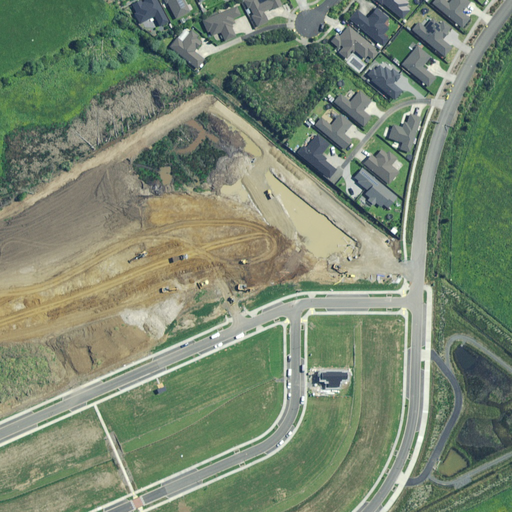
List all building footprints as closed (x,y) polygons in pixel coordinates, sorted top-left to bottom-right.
[(139,0),(130,5),(134,13),(132,14),(137,24),(152,17),(157,27),(166,23),(154,0),(142,0),(143,1),(140,3),(139,0)] [(161,0),(164,4),(165,4),(173,20),(188,13),(181,0),(161,0)] [(256,0),(244,0),(243,1),(247,9),(249,8),(252,15),(250,17),(256,28),(267,22),(262,13),(270,9),(271,11),(282,6),(278,0),(266,0),(259,4),(256,0)] [(375,0),(401,20),(409,10),(405,7),(408,3),(403,0),(375,0)] [(450,0),(447,4),(442,0),(434,0),(431,4),(461,28),(469,19),(461,12),(469,3),(466,0),(450,0)] [(239,16),(236,7),(201,21),(206,33),(208,32),(210,37),(219,33),(223,42),(235,37),(231,28),(232,28),(231,25),(234,24),(232,19),(239,16)] [(355,9),(347,19),(381,48),(388,40),(382,35),(388,29),(382,24),(387,18),(375,8),(367,19),(355,9)] [(424,28),(417,23),(411,30),(443,57),(450,48),(440,40),(442,38),(443,39),(447,33),(451,28),(441,20),(439,24),(432,18),(424,28)] [(335,35),(329,42),(337,49),(339,46),(341,48),(337,53),(345,60),(353,51),(363,60),(366,56),(371,60),(376,53),(373,51),(374,49),(347,26),(338,37),(335,35)] [(181,41),(176,37),(168,47),(195,70),(203,61),(192,52),(200,43),(195,39),(198,36),(190,30),(181,41)] [(430,57),(417,46),(400,65),(427,88),(435,78),(422,67),(430,57)] [(374,70),(372,68),(366,75),(371,80),(370,81),(393,101),(401,91),(392,84),(394,82),(395,83),(399,78),(398,76),(399,75),(391,68),(389,71),(384,67),(382,69),(378,65),(374,70)] [(371,100),(358,90),(348,101),(339,93),(332,101),(362,126),(370,116),(362,110),(371,100)] [(351,123),(339,113),(329,124),(319,116),(313,124),(343,149),(351,139),(343,133),(351,123)] [(420,116),(409,113),(405,122),(403,121),(401,126),(392,123),(387,137),(401,142),(399,148),(409,151),(420,116)] [(329,143),(316,133),(305,146),(302,144),(295,152),(328,178),(335,169),(324,160),(325,158),(320,154),(329,143)] [(373,156),(370,153),(362,163),(387,183),(398,171),(390,165),(396,157),(387,150),(385,153),(379,148),(373,156)] [(396,196),(361,167),(353,177),(357,180),(356,181),(367,190),(363,194),(368,197),(366,200),(372,205),(375,203),(379,207),(382,204),(386,208),(396,196)]
